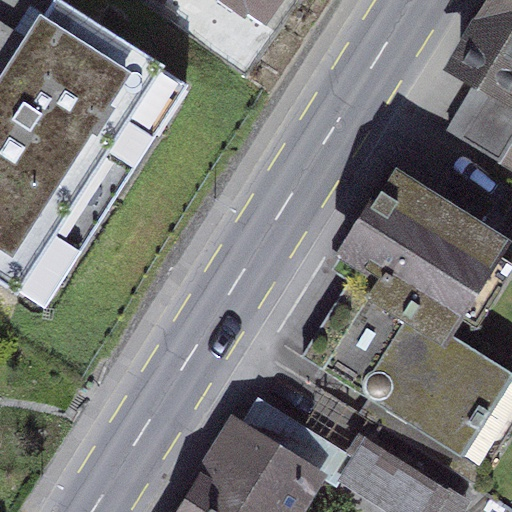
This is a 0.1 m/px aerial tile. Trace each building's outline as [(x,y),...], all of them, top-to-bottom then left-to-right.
[(236,0),(244,5),(247,0),(253,0),(267,9),(272,0),(236,0)] [(511,0),(497,0),(459,65),(511,95),(511,0)] [(179,88),(58,10),(0,99),(0,275),(40,301),(179,88)] [(501,243),(399,178),(350,255),(418,299),(363,384),(463,448),(510,375),(444,332),(501,243)] [(290,511),(314,473),(239,428),(188,511),(290,511)] [(431,511),(446,488),(367,442),(346,478),(404,511),(431,511)]
